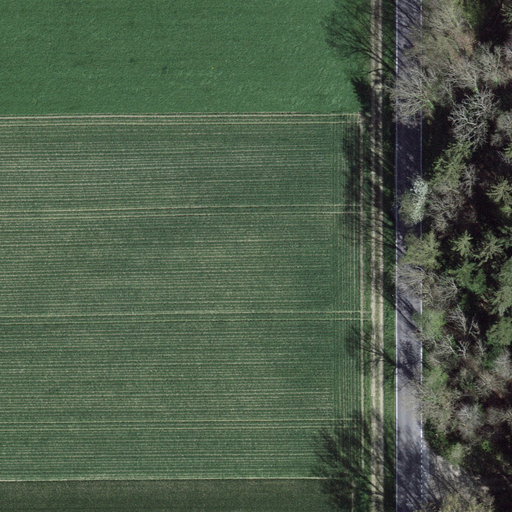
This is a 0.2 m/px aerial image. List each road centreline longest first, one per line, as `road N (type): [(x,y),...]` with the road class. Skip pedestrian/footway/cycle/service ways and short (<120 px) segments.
road 1 (tertiary): [(409,0),(408,511)]
road 2 (track): [(374,511),(374,0)]
road 3 (track): [(511,482),(374,489)]
